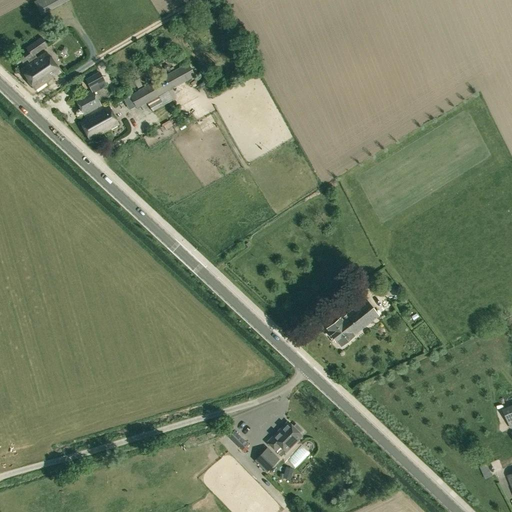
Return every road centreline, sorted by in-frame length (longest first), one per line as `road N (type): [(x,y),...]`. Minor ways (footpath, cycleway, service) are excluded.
road 1 (secondary): [(305,369),(0,83)]
road 2 (unclassified): [(305,369),(256,402),(0,478)]
road 3 (secondary): [(458,511),(305,369)]
